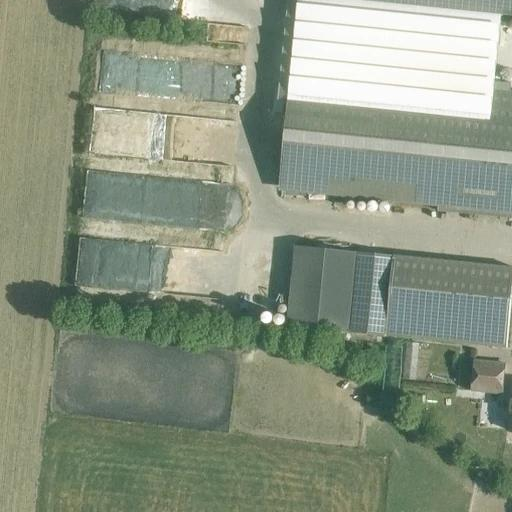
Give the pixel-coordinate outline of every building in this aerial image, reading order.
[(298,0),(291,71),(510,93),(511,83),(494,82),(500,12),(477,9),(380,0),(298,0)] [(511,0),(380,0),(477,9),(500,12),(511,12),(511,0)] [(112,91),(154,96),(159,55),(117,50),(112,91)] [(179,90),(217,92),(218,62),(180,60),(179,90)] [(511,218),(511,93),(510,93),(291,71),(280,186),(439,203),(438,211),(511,218)] [(504,74),(503,75),(503,78),(504,79),(505,81),(507,82),(509,83),(511,82),(511,81),(511,71),(509,71),(507,71),(505,72),(504,74)] [(157,122),(158,143),(176,142),(175,122),(157,122)] [(98,173),(98,213),(119,213),(119,173),(98,173)] [(90,269),(141,272),(143,238),(91,235),(90,269)] [(294,246),(286,328),(348,334),(354,252),(294,246)] [(511,294),(511,268),(393,256),(387,316),(386,332),(385,336),(507,348),(511,294)] [(510,394),(507,430),(511,430),(511,383),(511,384),(511,387),(503,386),(505,364),(475,361),(472,391),(502,394),(502,393),(510,394)]
